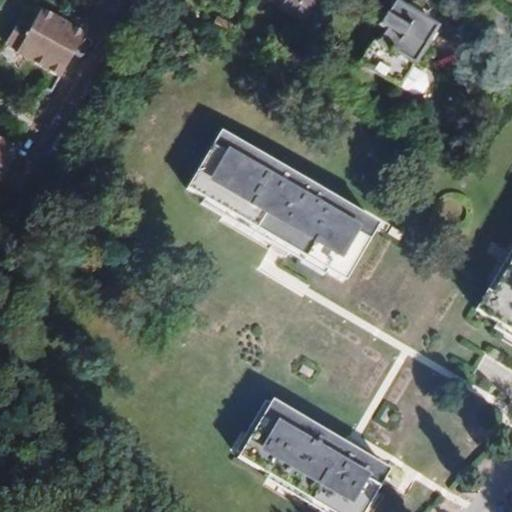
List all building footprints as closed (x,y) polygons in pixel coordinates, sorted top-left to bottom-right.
[(268,0),(302,19),(312,0),(268,0)] [(412,66),(435,28),(394,2),(378,27),(384,30),(377,42),(373,40),(358,63),(397,88),(399,86),(413,95),(423,93),(428,84),(426,75),(412,66)] [(53,78),(82,34),(38,6),(9,50),(53,78)] [(375,226),(219,133),(186,189),(342,282),(375,226)] [(0,174),(15,149),(0,140),(0,174)] [(511,258),(480,314),(511,332),(511,258)] [(329,511),(362,511),(387,471),(271,402),(238,457),(329,511)]
